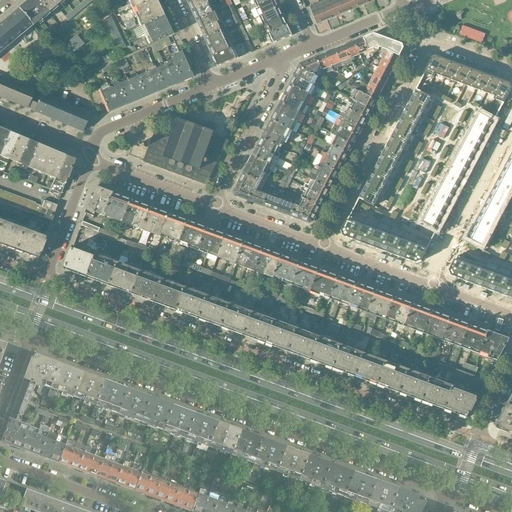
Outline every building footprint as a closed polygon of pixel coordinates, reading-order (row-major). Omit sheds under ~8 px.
[(49,14),(36,0),(28,0),(26,3),(41,21),(49,14)] [(56,8),(49,0),(36,0),(49,14),(56,8)] [(64,2),(62,0),(49,0),(56,8),(64,2)] [(88,0),(84,0),(79,5),(83,8),(90,2),(88,0)] [(132,9),(150,0),(127,0),(122,3),(118,5),(116,6),(117,8),(118,10),(130,4),(132,9)] [(158,8),(153,0),(150,0),(132,9),(136,18),(158,8)] [(211,0),(191,0),(188,2),(192,11),(212,2),(211,0)] [(258,16),(278,7),(275,0),(270,0),(254,7),(258,16)] [(329,0),(325,0),(319,2),(327,20),(336,16),(329,0)] [(339,0),(329,0),(336,16),(345,12),(339,0)] [(351,0),(339,0),(345,12),(355,8),(351,0)] [(361,0),(351,0),(355,8),(364,5),(361,0)] [(212,2),(192,11),(196,20),(216,11),(212,2)] [(317,24),(327,20),(319,2),(310,7),(317,24)] [(41,21),(26,3),(18,9),(32,25),(32,26),(37,22),(38,23),(41,21)] [(79,5),(72,11),(75,15),(83,8),(79,5)] [(278,7),(258,16),(263,25),(283,16),(278,7)] [(140,27),(162,17),(158,8),(136,18),(140,27)] [(0,51),(32,25),(18,9),(0,23),(0,51)] [(72,11),(64,17),(67,21),(75,15),(72,11)] [(216,11),(196,20),(201,29),(221,20),(216,11)] [(283,16),(263,25),(267,35),(287,25),(283,16)] [(125,48),(110,17),(105,20),(120,50),(125,48)] [(144,36),(166,26),(162,17),(140,27),(144,36)] [(135,22),(134,19),(124,24),(120,26),(122,30),(126,28),(127,30),(135,26),(134,23),(135,22)] [(221,20),(201,29),(205,38),(225,29),(221,20)] [(249,25),(247,21),(243,23),(248,32),(252,30),(250,25),(249,25)] [(482,43),(486,34),(463,24),(459,34),(482,43)] [(287,25),(267,35),(272,44),(292,36),(287,25)] [(149,45),(170,35),(166,26),(144,36),(149,45)] [(225,29),(205,38),(209,47),(229,38),(225,29)] [(257,40),(252,30),(248,32),(252,42),(257,40)] [(248,41),(244,31),(240,33),(244,43),(248,41)] [(77,34),(69,41),(77,50),(84,43),(77,34)] [(374,49),(374,34),(363,39),(368,51),(369,51),(374,49)] [(381,49),(386,38),(374,34),(374,49),(379,51),(380,49),(381,49)] [(229,38),(209,47),(214,57),(234,48),(229,38)] [(262,38),(257,40),(252,42),(254,47),(264,43),(262,38)] [(384,55),(386,50),(391,40),(386,38),(381,49),(380,53),(384,55)] [(363,39),(353,42),(359,55),(368,51),(363,39)] [(399,57),(404,48),(402,44),(391,40),(386,50),(399,57)] [(252,49),(248,41),(244,43),(247,51),(252,49)] [(359,55),(353,42),(344,46),(350,59),(351,61),(355,60),(354,57),(359,55)] [(350,59),(344,46),(335,50),(342,66),(344,65),(345,66),(353,63),(351,61),(350,59)] [(234,48),(214,57),(218,66),(238,58),(234,48)] [(372,59),(379,51),(374,49),(369,51),(372,59)] [(92,62),(94,68),(122,56),(120,50),(92,62)] [(342,66),(335,50),(326,54),(331,67),(333,66),(335,69),(342,66)] [(394,66),(399,57),(386,50),(384,55),(382,59),(394,66)] [(141,52),(140,53),(136,54),(138,58),(142,69),(143,72),(152,68),(150,64),(146,65),(141,52)] [(191,78),(179,53),(171,57),(172,60),(181,82),(191,78)] [(331,67),(326,54),(317,58),(322,70),(323,73),(327,73),(333,71),(331,67)] [(432,59),(424,74),(434,77),(435,75),(443,59),(436,57),(436,56),(432,58),(432,59)] [(322,70),(317,58),(300,64),(299,67),(320,78),(323,73),(322,70)] [(394,66),(382,59),(377,68),(390,75),(394,66)] [(443,59),(435,75),(445,78),(453,63),(448,61),(448,60),(444,59),(444,60),(443,59)] [(181,82),(172,60),(162,64),(171,86),(181,82)] [(453,63),(445,78),(455,82),(463,67),(458,65),(459,64),(454,62),(454,63),(453,63)] [(171,86),(162,64),(152,68),(161,90),(171,86)] [(463,67),(455,82),(465,86),(473,70),(469,69),(469,68),(464,66),(464,67),(463,67)] [(299,67),(294,76),(315,87),(320,78),(299,67)] [(152,68),(143,72),(152,94),(161,90),(152,68)] [(390,75),(377,68),(372,77),(385,83),(390,75)] [(473,70),(465,86),(475,90),(483,74),(479,73),(479,72),(475,70),(474,71),(473,70)] [(152,94),(143,72),(134,75),(143,98),(152,94)] [(483,74),(475,90),(486,93),(494,78),(489,76),(489,75),(485,74),(484,75),(483,74)] [(143,98),(134,75),(125,79),(134,101),(143,98)] [(0,97),(26,109),(26,108),(34,111),(41,94),(42,91),(34,87),(33,90),(0,76),(0,97)] [(294,76),(290,84),(311,95),(315,87),(294,76)] [(381,92),(385,83),(372,77),(370,80),(366,78),(363,83),(381,92)] [(494,78),(486,93),(495,97),(503,82),(499,80),(499,79),(495,78),(494,78)] [(134,101),(125,79),(116,83),(125,105),(134,101)] [(351,79),(338,87),(340,91),(354,82),(351,79)] [(504,82),(495,99),(503,102),(504,103),(511,88),(511,87),(511,84),(510,84),(504,82)] [(125,105),(116,83),(107,87),(116,109),(125,105)] [(376,101),(381,92),(363,83),(358,92),(376,101)] [(290,84),(285,93),(306,104),(311,95),(290,84)] [(116,109),(107,87),(98,91),(107,113),(116,109)] [(416,89),(411,99),(426,107),(431,97),(425,94),(416,89)] [(376,101),(358,92),(354,90),(350,98),(371,110),(376,101)] [(285,93),(280,102),(301,113),(306,104),(285,93)] [(327,104),(329,100),(331,95),(328,93),(323,102),(327,104)] [(41,94),(34,111),(33,112),(82,132),(89,114),(41,94)] [(371,110),(350,98),(347,102),(350,104),(348,109),(367,119),(371,110)] [(411,99),(406,108),(421,116),(426,107),(411,99)] [(334,102),(332,101),(329,100),(327,104),(325,107),(329,110),(334,102)] [(280,102),(276,111),(297,122),(301,113),(280,102)] [(325,108),(325,107),(327,104),(323,102),(318,111),(322,114),(325,108)] [(406,108),(402,117),(417,125),(421,116),(406,108)] [(367,119),(348,109),(345,113),(342,112),(340,116),(362,128),(367,119)] [(276,111),(271,120),(292,131),(297,122),(276,111)] [(479,113),(474,123),(489,131),(494,121),(479,113)] [(362,128),(340,116),(338,120),(341,121),(338,126),(358,136),(362,128)] [(320,117),(316,126),(319,127),(320,128),(324,119),(320,117)] [(402,117),(397,126),(412,134),(417,125),(402,117)] [(154,132),(143,162),(206,185),(228,142),(212,136),(214,132),(178,118),(171,138),(154,132)] [(292,131),(271,120),(267,129),(288,139),(292,131)] [(474,123),(469,132),(485,140),(489,131),(474,123)] [(314,136),(319,127),(316,126),(311,135),(314,136)] [(358,136),(338,126),(336,131),(333,130),(331,133),(353,145),(358,136)] [(397,126),(392,135),(407,143),(412,134),(397,126)] [(288,139),(267,129),(262,137),(280,147),(282,142),(285,144),(286,143),(288,139)] [(469,132),(465,141),(480,149),(485,140),(469,132)] [(0,161),(6,164),(8,159),(17,137),(8,133),(0,151),(0,161)] [(353,145),(331,133),(329,137),(332,139),(329,144),(348,154),(353,145)] [(392,135),(387,144),(403,152),(407,143),(392,135)] [(17,163),(26,141),(17,137),(8,159),(17,163)] [(262,137),(258,146),(278,157),(280,153),(277,152),(280,147),(262,137)] [(25,170),(26,167),(35,145),(26,141),(17,163),(16,166),(25,170)] [(465,141),(460,150),(475,158),(480,149),(465,141)] [(348,154),(329,144),(326,149),(324,148),(322,151),(344,163),(348,154)] [(387,144),(383,153),(398,161),(403,152),(387,144)] [(35,171),(45,149),(35,145),(26,167),(35,171)] [(258,146),(253,155),(271,165),(273,159),(276,161),(278,157),(258,146)] [(45,175),(54,153),(45,149),(35,171),(45,175)] [(460,150),(455,159),(470,167),(475,158),(460,150)] [(344,163),(322,151),(320,155),(323,156),(320,161),(339,171),(344,163)] [(54,179),(63,157),(54,153),(45,175),(54,179)] [(383,153),(378,162),(393,170),(398,161),(383,153)] [(253,155),(248,164),(269,175),(274,166),(271,165),(253,155)] [(67,182),(70,172),(69,171),(72,163),(71,160),(63,157),(54,179),(50,189),(61,193),(65,181),(67,182)] [(455,159),(450,168),(466,176),(470,167),(455,159)] [(339,171),(320,161),(318,166),(315,165),(313,169),(335,180),(339,171)] [(378,162),(373,171),(388,179),(393,170),(378,162)] [(248,164),(243,173),(264,184),(269,175),(248,164)] [(511,169),(505,166),(500,175),(511,180),(511,169)] [(450,168),(446,177),(461,185),(466,176),(450,168)] [(335,180),(313,169),(311,173),(313,174),(311,179),(330,189),(335,180)] [(373,171),(368,180),(384,188),(388,179),(373,171)] [(264,184),(243,173),(239,182),(250,188),(256,191),(260,192),(264,184)] [(286,184),(288,179),(290,175),(286,173),(282,182),(286,184)] [(511,180),(500,175),(495,184),(511,192),(511,188),(511,180)] [(446,177),(441,186),(456,194),(461,185),(446,177)] [(330,189),(311,179),(308,184),(306,183),(304,186),(326,198),(330,189)] [(368,180),(364,189),(379,197),(384,188),(368,180)] [(244,199),(250,188),(239,182),(234,192),(235,196),(244,199)] [(284,187),(286,184),(282,182),(277,191),(281,193),(284,187)] [(495,184),(491,193),(506,201),(511,192),(495,184)] [(326,198),(304,186),(302,190),(304,191),(302,197),(321,207),(326,198)] [(441,186),(436,195),(451,203),(456,194),(441,186)] [(113,193),(95,187),(92,196),(90,195),(86,206),(88,206),(85,213),(94,216),(95,213),(105,216),(113,193)] [(252,202),(256,191),(250,188),(244,199),(252,202)] [(61,193),(50,189),(47,196),(58,200),(61,193)] [(364,189),(359,199),(365,202),(372,206),(374,207),(379,197),(364,189)] [(262,206),(266,194),(260,192),(256,191),(252,202),(262,206)] [(11,195),(5,193),(1,204),(7,206),(11,195)] [(114,220),(123,197),(113,193),(105,216),(114,220)] [(491,193),(486,202),(501,210),(506,201),(491,193)] [(280,199),(266,194),(262,206),(276,211),(280,199)] [(17,197),(11,195),(7,206),(13,208),(17,197)] [(436,195),(432,204),(447,212),(451,203),(436,195)] [(17,197),(13,208),(19,210),(23,199),(17,197)] [(124,223),(132,200),(123,197),(114,220),(124,223)] [(321,207),(302,197),(299,202),(296,201),(294,204),(295,205),(316,216),(321,207)] [(28,201),(23,199),(19,210),(25,212),(28,201)] [(294,204),(280,199),(276,211),(291,216),(295,205),(294,204)] [(133,227),(142,204),(132,200),(124,223),(133,227)] [(28,201),(25,212),(30,214),(34,205),(34,203),(28,201)] [(54,212),(56,206),(44,201),(42,208),(40,207),(36,216),(43,219),(47,209),(54,212)] [(486,202),(481,211),(496,219),(501,210),(486,202)] [(143,230),(151,207),(142,204),(133,227),(143,230)] [(432,204),(427,213),(442,221),(447,212),(432,204)] [(40,207),(34,205),(30,214),(36,216),(40,207)] [(316,216),(295,205),(291,216),(309,223),(313,222),(316,216)] [(152,233),(160,211),(151,207),(143,230),(152,233)] [(50,222),(54,212),(47,209),(43,219),(50,222)] [(161,237),(169,214),(160,211),(152,233),(161,237)] [(481,211),(476,220),(492,228),(496,219),(481,211)] [(427,213),(422,222),(437,230),(442,221),(427,213)] [(171,240),(179,218),(169,214),(161,237),(171,240)] [(349,217),(342,231),(344,236),(354,240),(363,222),(349,217)] [(180,244),(188,221),(179,218),(171,240),(180,244)] [(0,245),(3,247),(11,223),(0,219),(0,245)] [(476,220),(472,229),(487,237),(492,228),(476,220)] [(189,247),(197,225),(188,221),(180,244),(189,247)] [(363,222),(354,240),(356,240),(355,241),(360,243),(361,242),(367,244),(376,226),(363,222)] [(14,251),(22,227),(11,223),(3,247),(14,251)] [(199,251),(207,228),(197,225),(189,247),(199,251)] [(376,226),(367,244),(369,245),(368,246),(373,248),(374,247),(379,249),(389,231),(376,226)] [(25,255),(34,232),(22,227),(14,251),(25,255)] [(208,254),(216,232),(207,228),(199,251),(208,254)] [(472,229),(467,238),(482,246),(487,237),(472,229)] [(389,231),(379,249),(381,250),(381,251),(386,253),(386,252),(392,254),(401,236),(389,231)] [(37,259),(45,236),(34,232),(25,255),(37,259)] [(218,258),(226,235),(216,232),(208,254),(218,258)] [(92,246),(96,236),(91,234),(89,239),(87,244),(92,246)] [(228,261),(236,239),(226,235),(218,258),(228,261)] [(401,236),(392,254),(394,255),(399,257),(399,256),(404,258),(414,240),(401,236)] [(237,265),(245,242),(236,239),(228,261),(237,265)] [(414,240),(404,258),(416,263),(421,262),(421,261),(429,246),(414,240)] [(466,241),(462,249),(468,252),(472,244),(466,241)] [(246,268),(254,246),(245,242),(237,265),(246,268)] [(76,274),(85,250),(73,246),(65,270),(76,274)] [(256,272),(264,249),(254,246),(246,268),(256,272)] [(265,275),(273,252),(264,249),(256,272),(265,275)] [(87,278),(96,254),(85,250),(76,274),(87,278)] [(274,279),(283,256),(273,252),(265,275),(274,279)] [(98,282),(107,258),(96,254),(87,278),(98,282)] [(284,282),(292,259),(283,256),(274,279),(284,282)] [(450,271),(449,271),(451,276),(452,276),(462,279),(471,261),(457,256),(450,271)] [(156,266),(159,259),(153,257),(150,264),(156,266)] [(110,286),(118,263),(107,258),(98,282),(110,286)] [(159,259),(156,266),(156,267),(161,269),(159,275),(164,277),(169,263),(159,259)] [(293,285),(301,263),(292,259),(284,282),(293,285)] [(192,269),(194,264),(184,260),(184,262),(183,266),(192,269)] [(471,261),(462,279),(464,280),(463,281),(468,283),(469,282),(475,284),(484,266),(471,261)] [(121,290),(130,267),(118,263),(110,286),(121,290)] [(302,289),(311,266),(301,263),(293,285),(302,289)] [(201,273),(203,268),(203,267),(194,264),(192,269),(201,273)] [(178,275),(181,268),(176,266),(173,273),(178,275)] [(312,292),(320,270),(311,266),(302,289),(312,292)] [(484,266),(475,284),(476,285),(476,286),(481,288),(481,287),(487,289),(497,271),(484,266)] [(133,295),(141,271),(130,267),(121,290),(133,295)] [(186,270),(181,268),(178,275),(184,277),(186,270)] [(321,296),(329,273),(320,270),(312,292),(321,296)] [(144,299),(153,275),(141,271),(133,295),(144,299)] [(497,271),(487,289),(489,290),(494,292),(494,291),(500,294),(510,276),(497,271)] [(330,299),(339,277),(329,273),(321,296),(330,299)] [(156,303),(164,280),(153,275),(144,299),(156,303)] [(511,276),(510,276),(500,294),(502,294),(502,295),(507,297),(507,296),(511,297),(511,276)] [(340,303),(348,280),(339,277),(330,299),(340,303)] [(167,307),(175,284),(164,280),(156,303),(167,307)] [(350,306),(358,284),(348,280),(340,303),(350,306)] [(178,311),(187,288),(175,284),(167,307),(178,311)] [(230,292),(232,287),(225,284),(223,290),(230,292)] [(359,310),(367,287),(358,284),(350,306),(359,310)] [(368,313),(376,290),(367,287),(359,310),(368,313)] [(189,315),(197,292),(187,288),(178,311),(189,315)] [(377,316),(385,294),(376,290),(368,313),(377,316)] [(200,319),(208,296),(197,292),(189,315),(200,319)] [(277,300),(286,304),(288,300),(281,298),(283,295),(279,293),(277,300)] [(386,320),(395,297),(385,294),(377,316),(386,320)] [(211,323),(219,300),(208,296),(200,319),(211,323)] [(396,323),(404,301),(395,297),(386,320),(396,323)] [(222,328),(231,304),(219,300),(211,323),(222,328)] [(405,327),(414,304),(404,301),(396,323),(405,327)] [(234,332),(242,308),(231,304),(222,328),(234,332)] [(415,330),(423,308),(414,304),(405,327),(415,330)] [(293,309),(287,307),(285,313),(290,316),(293,309)] [(245,336),(253,312),(242,308),(234,332),(245,336)] [(424,334),(432,311),(423,308),(415,330),(424,334)] [(433,337),(441,315),(432,311),(424,334),(433,337)] [(256,340),(264,316),(253,312),(245,336),(256,340)] [(315,317),(309,315),(307,322),(313,324),(315,317)] [(443,341),(451,318),(441,315),(433,337),(443,341)] [(267,344),(275,321),(264,316),(256,340),(267,344)] [(452,344),(460,322),(451,318),(443,341),(452,344)] [(278,348),(287,325),(275,321),(267,344),(278,348)] [(462,348),(470,325),(460,322),(452,344),(462,348)] [(337,326),(332,324),(329,330),(335,332),(337,326)] [(290,352),(298,329),(287,325),(278,348),(290,352)] [(471,351),(479,328),(470,325),(462,348),(471,351)] [(480,355),(489,332),(479,328),(471,351),(480,355)] [(301,357),(309,333),(298,329),(290,352),(301,357)] [(373,332),(371,332),(370,335),(380,338),(381,335),(382,333),(373,330),(373,332)] [(489,358),(498,335),(489,332),(480,355),(489,358)] [(312,361),(320,337),(309,333),(301,357),(312,361)] [(497,361),(504,347),(507,342),(506,338),(498,335),(489,358),(497,361)] [(323,365),(331,341),(320,337),(312,361),(323,365)] [(399,345),(406,348),(407,344),(404,343),(405,340),(401,339),(399,345)] [(334,369),(342,345),(331,341),(323,365),(334,369)] [(345,373),(353,349),(342,345),(334,369),(345,373)] [(426,355),(428,350),(419,347),(417,352),(426,355)] [(453,362),(456,349),(451,348),(448,361),(453,362)] [(356,377),(365,353),(353,349),(345,373),(356,377)] [(438,354),(428,350),(426,355),(436,359),(437,355),(438,354)] [(367,381),(376,358),(365,353),(356,377),(367,381)] [(39,385),(48,361),(35,357),(32,358),(24,378),(36,383),(39,385)] [(378,385),(387,362),(376,358),(367,381),(378,385)] [(51,389),(59,365),(48,361),(39,385),(51,389)] [(390,389),(398,366),(387,362),(378,385),(390,389)] [(474,372),(476,367),(466,364),(465,369),(474,372)] [(62,393),(71,370),(59,365),(51,389),(62,393)] [(401,393),(410,370),(398,366),(390,389),(401,393)] [(487,381),(454,369),(449,382),(446,381),(445,383),(454,386),(479,396),(487,381)] [(73,397),(82,374),(71,370),(62,393),(73,397)] [(412,398),(421,374),(410,370),(401,393),(412,398)] [(85,401),(93,378),(82,374),(73,397),(85,401)] [(423,402),(432,378),(421,374),(412,398),(423,402)] [(36,383),(24,378),(17,399),(28,403),(36,383)] [(96,405),(104,382),(93,378),(85,401),(96,405)] [(434,406),(443,382),(432,378),(423,402),(434,406)] [(107,410),(116,386),(104,382),(96,405),(107,410)] [(454,386),(445,383),(443,382),(434,406),(445,410),(454,386)] [(118,414),(127,390),(116,386),(107,410),(118,414)] [(467,418),(479,396),(454,386),(445,410),(467,418)] [(130,418),(138,395),(127,390),(118,414),(130,418)] [(141,422),(149,399),(138,395),(130,418),(141,422)] [(40,405),(52,409),(53,405),(48,403),(49,400),(47,399),(43,397),(40,405)] [(28,403),(17,399),(9,419),(17,422),(17,421),(20,414),(24,415),(28,403)] [(152,426),(161,403),(149,399),(141,422),(152,426)] [(163,430),(172,407),(161,403),(152,426),(163,430)] [(509,433),(511,423),(511,405),(509,404),(497,426),(498,429),(509,433)] [(54,415),(33,407),(31,412),(43,416),(42,421),(47,423),(49,418),(53,420),(54,415)] [(60,407),(58,411),(75,418),(77,413),(60,407)] [(174,434),(183,411),(172,407),(163,430),(174,434)] [(186,439),(195,415),(183,411),(174,434),(186,439)] [(83,416),(81,420),(100,427),(102,421),(96,419),(95,421),(90,419),(92,414),(87,412),(85,417),(83,416)] [(197,443),(206,419),(195,415),(186,439),(197,443)] [(72,422),(59,417),(57,423),(70,428),(72,422)] [(11,446),(20,422),(17,421),(17,422),(9,419),(1,442),(11,446)] [(209,447),(217,424),(206,419),(197,443),(209,447)] [(107,420),(104,428),(123,436),(125,431),(113,426),(114,423),(107,420)] [(20,449),(28,428),(29,425),(20,422),(11,446),(20,449)] [(90,428),(75,423),(73,430),(81,432),(81,430),(88,433),(90,428)] [(220,451),(228,428),(217,424),(209,447),(220,451)] [(30,453),(39,429),(29,425),(28,428),(20,449),(30,453)] [(231,455),(240,432),(228,428),(220,451),(231,455)] [(39,456),(47,435),(48,433),(39,429),(30,453),(39,456)] [(98,431),(92,429),(89,435),(95,437),(98,431)] [(128,432),(126,437),(142,443),(143,438),(128,432)] [(242,459),(251,436),(240,432),(231,455),(242,459)] [(49,460),(58,436),(48,433),(47,435),(39,456),(49,460)] [(58,463),(66,442),(67,440),(58,436),(49,460),(58,463)] [(253,464),(262,440),(251,436),(242,459),(253,464)] [(127,442),(114,437),(111,444),(116,446),(117,443),(126,447),(127,442)] [(149,445),(162,450),(164,446),(158,443),(159,439),(154,437),(153,441),(151,441),(149,445)] [(68,467),(76,443),(67,440),(66,442),(58,463),(68,467)] [(264,468),(273,444),(262,440),(253,464),(264,468)] [(78,470),(85,449),(86,447),(76,443),(68,467),(78,470)] [(147,449),(133,444),(131,448),(145,453),(147,449)] [(275,472),(284,448),(273,444),(264,468),(275,472)] [(87,474),(96,450),(86,447),(85,449),(78,470),(87,474)] [(287,476),(295,452),(284,448),(275,472),(287,476)] [(186,454),(173,449),(171,454),(185,458),(186,454)] [(96,477),(104,456),(105,454),(96,450),(87,474),(96,477)] [(296,486),(298,480),(307,457),(295,452),(287,476),(285,482),(296,486)] [(106,481),(114,457),(105,454),(104,456),(96,477),(106,481)] [(211,463),(191,455),(190,460),(209,467),(211,463)] [(115,484),(123,463),(124,461),(114,457),(106,481),(115,484)] [(310,484),(318,461),(307,457),(298,480),(310,484)] [(125,488),(134,464),(124,461),(123,463),(115,484),(125,488)] [(220,461),(216,470),(232,476),(234,471),(224,467),(225,463),(220,461)] [(321,488),(329,465),(318,461),(310,484),(321,488)] [(135,491),(142,470),(143,468),(134,464),(125,488),(135,491)] [(332,493),(341,469),(329,465),(321,488),(332,493)] [(343,497),(352,473),(341,469),(332,493),(343,497)] [(162,477),(142,470),(135,491),(154,498),(162,477)] [(239,478),(254,484),(256,479),(246,476),(248,472),(242,470),(239,478)] [(354,501),(363,477),(352,473),(343,497),(354,501)] [(162,477),(154,498),(172,505),(180,484),(162,477)] [(365,505),(374,481),(363,477),(354,501),(365,505)] [(376,509),(385,485),(374,481),(365,505),(376,509)] [(279,488),(263,482),(261,487),(277,492),(279,488)] [(191,511),(199,492),(180,484),(172,505),(190,511),(191,511)] [(384,511),(388,511),(396,490),(385,485),(376,509),(384,511)] [(201,511),(209,492),(200,489),(199,492),(191,511),(201,511)] [(45,511),(50,499),(26,490),(19,507),(34,511),(45,511)] [(401,511),(408,494),(396,490),(388,511),(401,511)] [(301,496),(286,491),(284,495),(300,501),(301,496)] [(212,511),(218,498),(219,496),(209,492),(201,511),(212,511)] [(418,511),(423,503),(422,499),(408,494),(401,511),(418,511)] [(224,511),(229,500),(219,496),(218,498),(212,511),(224,511)] [(73,511),(75,508),(50,499),(45,511),(73,511)] [(324,504),(308,499),(307,503),(322,509),(324,504)] [(234,511),(237,505),(238,503),(229,500),(224,511),(234,511)] [(244,511),(247,506),(238,503),(237,505),(234,511),(244,511)]
